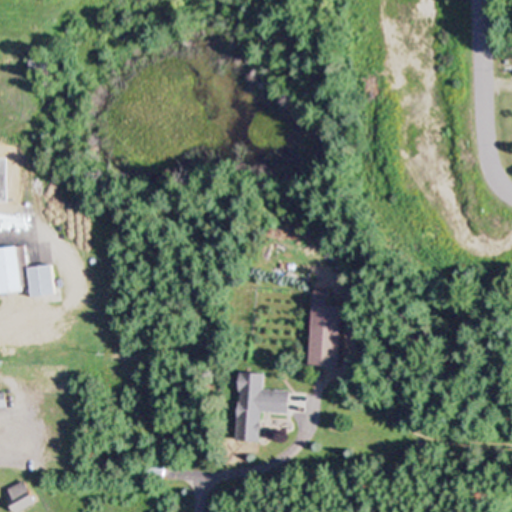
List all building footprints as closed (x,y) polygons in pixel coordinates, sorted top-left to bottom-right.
[(47,72),(47,55),(29,55),(29,72),(47,72)] [(0,347),(48,342),(44,299),(55,298),(52,266),(27,268),(25,246),(0,248),(0,347)] [(310,366),(340,367),(342,307),(312,306),(310,366)] [(236,441),(259,442),(260,413),(287,413),(288,391),(262,390),(263,374),(238,374),(236,441)] [(8,510),(29,510),(29,486),(8,486),(8,510)]
